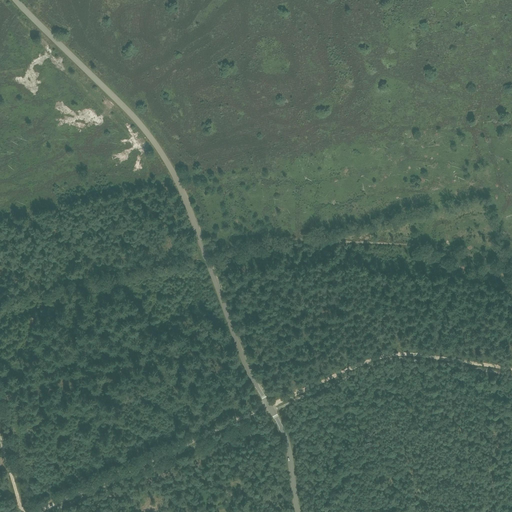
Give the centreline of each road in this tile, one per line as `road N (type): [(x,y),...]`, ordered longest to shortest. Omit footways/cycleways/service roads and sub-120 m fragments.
road 1 (unclassified): [(299,511),(289,448),(248,367),(179,182),(141,128),(15,0)]
road 2 (track): [(0,302),(294,242),(392,244),(511,266)]
road 3 (track): [(35,511),(381,358),(511,368)]
